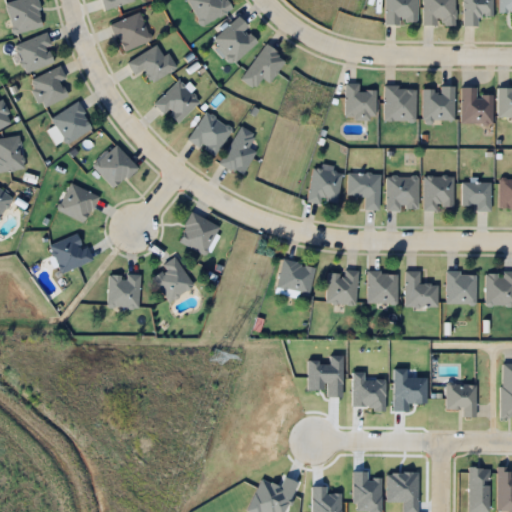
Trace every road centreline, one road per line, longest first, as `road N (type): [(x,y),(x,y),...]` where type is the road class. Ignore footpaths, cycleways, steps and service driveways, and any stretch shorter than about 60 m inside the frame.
road 1 (residential): [(511,245),(342,244),(221,207),(178,178),(98,79),(73,0)]
road 2 (residential): [(511,55),(323,43),(273,0)]
